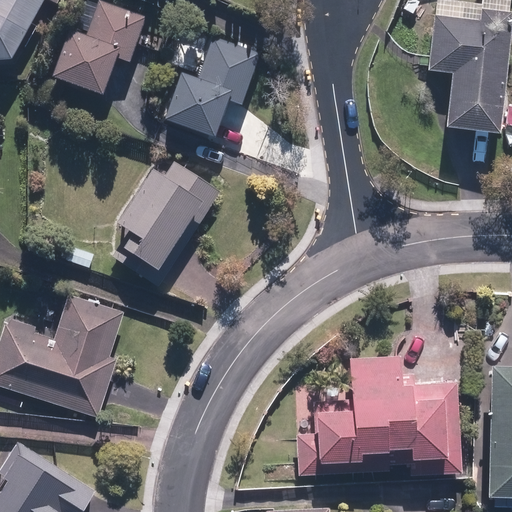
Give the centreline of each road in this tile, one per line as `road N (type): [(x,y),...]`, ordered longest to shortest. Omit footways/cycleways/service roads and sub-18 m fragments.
road 1 (residential): [(180,511),(194,435),(245,345),(358,253)]
road 2 (residential): [(340,0),(325,37),(358,253)]
road 3 (residential): [(358,253),(511,235)]
